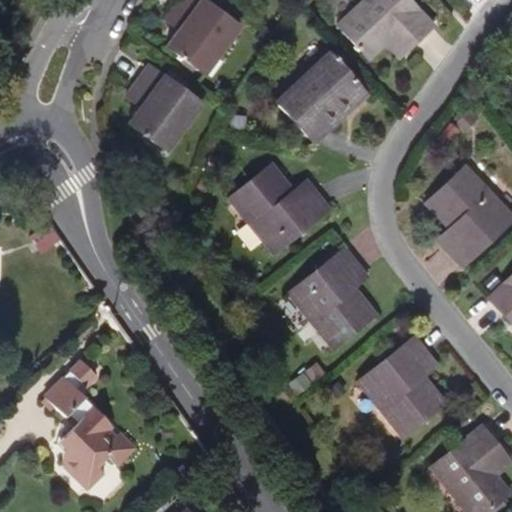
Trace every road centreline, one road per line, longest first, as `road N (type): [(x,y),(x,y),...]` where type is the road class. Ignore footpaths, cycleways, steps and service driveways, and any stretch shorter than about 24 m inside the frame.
road 1 (residential): [(511,395),(394,250),(384,214),(400,133),(502,0)]
road 2 (residential): [(276,511),(146,336),(103,261),(77,180),(50,144)]
road 3 (residential): [(79,0),(43,45),(28,91),(25,141)]
road 4 (residential): [(50,144),(100,0)]
